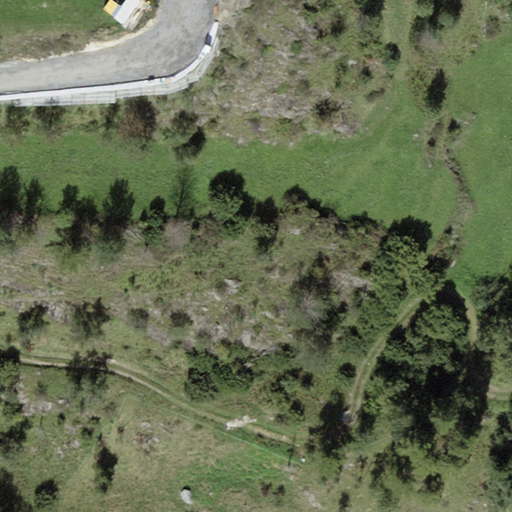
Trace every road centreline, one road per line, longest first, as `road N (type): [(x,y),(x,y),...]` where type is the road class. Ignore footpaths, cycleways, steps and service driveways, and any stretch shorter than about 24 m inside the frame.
road 1 (track): [(0,343),(30,359),(118,367),(271,432),(316,439),(341,427),(373,355),(436,293),(460,308),(480,385),(511,393)]
road 2 (tertiary): [(0,79),(155,60),(185,38),(197,0)]
